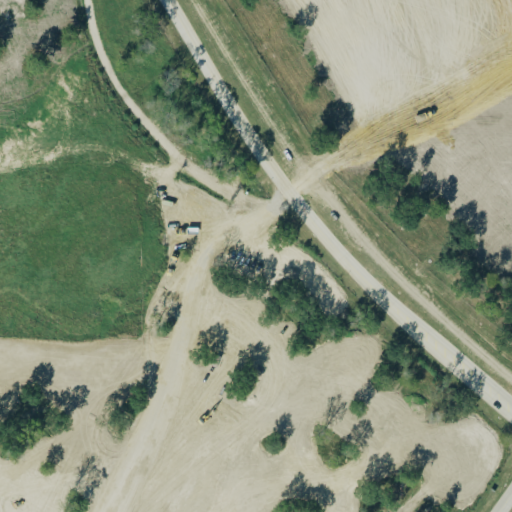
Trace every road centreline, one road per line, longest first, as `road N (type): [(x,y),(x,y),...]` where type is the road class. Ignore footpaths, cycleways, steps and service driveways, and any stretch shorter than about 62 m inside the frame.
road 1 (tertiary): [(168,0),(248,133),(325,236),(428,344),(511,413)]
road 2 (residential): [(0,182),(17,292),(0,406)]
